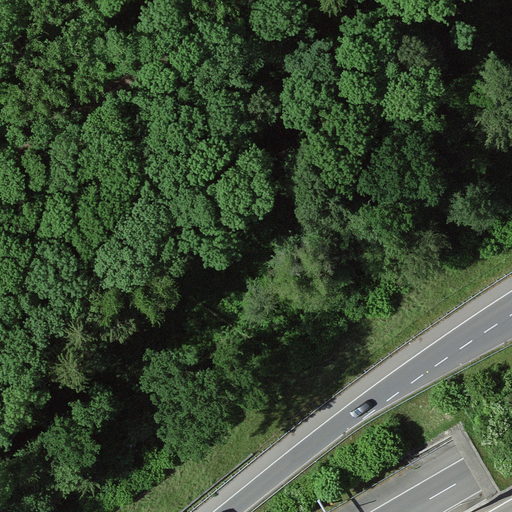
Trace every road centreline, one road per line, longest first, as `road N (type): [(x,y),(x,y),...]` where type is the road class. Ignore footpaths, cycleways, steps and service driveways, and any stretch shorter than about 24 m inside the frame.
road 1 (motorway): [(511,302),(229,511)]
road 2 (track): [(0,159),(241,0)]
road 3 (motorway): [(511,451),(407,511)]
